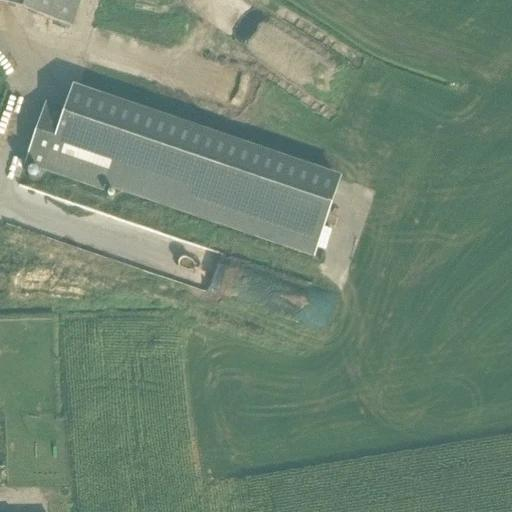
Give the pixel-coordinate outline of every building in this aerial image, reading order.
[(79,0),(0,0),(0,1),(71,26),(79,0)] [(220,95),(225,77),(194,68),(189,86),(220,95)] [(105,188),(313,260),(340,178),(72,87),(65,110),(45,102),(25,166),(103,193),(105,188)] [(195,291),(206,259),(88,216),(76,248),(195,291)] [(227,291),(236,269),(208,258),(200,281),(227,291)] [(0,487),(47,485),(45,434),(0,436),(0,487)]
